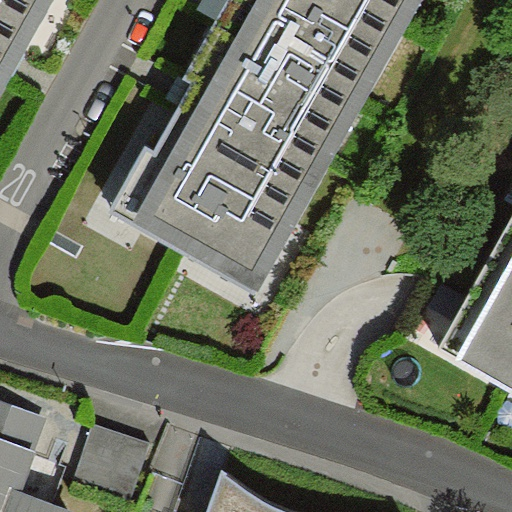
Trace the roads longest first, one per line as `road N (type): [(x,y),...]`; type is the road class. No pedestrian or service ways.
road 1 (residential): [(511,500),(0,327)]
road 2 (residential): [(0,239),(135,0)]
